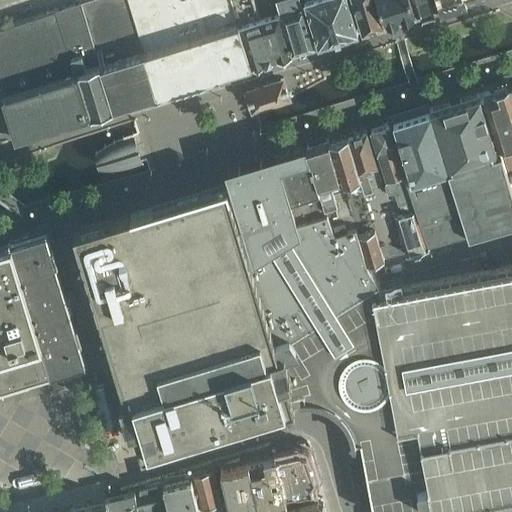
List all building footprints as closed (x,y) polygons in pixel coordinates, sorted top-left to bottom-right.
[(81,0),(80,0),(0,26),(0,81),(3,92),(2,93),(15,135),(92,111),(79,69),(70,42),(71,41),(84,37),(79,20),(86,17),(87,18),(87,17),(81,0)] [(81,0),(87,17),(113,104),(157,91),(129,0),(81,0)] [(129,0),(157,91),(252,61),(232,0),(129,0)] [(232,0),(252,61),(252,62),(272,56),(269,48),(268,48),(264,37),(266,33),(263,22),(261,22),(254,0),(232,0)] [(254,0),(261,22),(263,22),(266,33),(264,37),(268,48),(269,48),(272,56),(291,50),(291,49),(292,49),(276,0),(254,0)] [(315,42),(303,2),(301,0),(276,0),(292,49),(315,42)] [(349,0),(305,0),(318,41),(358,28),(349,0)] [(349,0),(358,28),(385,20),(379,0),(349,0)] [(379,0),(385,20),(416,10),(413,0),(379,0)] [(413,0),(416,10),(440,3),(438,0),(413,0)] [(113,104),(87,17),(87,18),(86,17),(79,20),(84,37),(71,41),(70,42),(92,111),(113,104)] [(290,99),(283,78),(245,91),(252,111),(290,99)] [(0,139),(15,135),(2,93),(3,92),(0,81),(0,139)] [(511,83),(510,83),(509,84),(507,85),(508,85),(494,90),(493,89),(491,90),(492,91),(485,93),(484,92),(483,93),(511,175),(511,83)] [(511,188),(479,93),(430,108),(469,232),(509,220),(508,216),(511,215),(511,216),(511,188)] [(413,198),(427,242),(428,241),(428,243),(430,242),(429,241),(436,239),(437,241),(469,232),(430,108),(429,108),(389,121),(413,198)] [(371,127),(387,177),(385,180),(389,194),(396,191),(399,202),(413,198),(389,121),(371,127)] [(367,128),(347,134),(385,255),(386,255),(385,253),(396,250),(396,252),(406,250),(406,248),(389,194),(385,180),(383,181),(368,134),(369,134),(367,128)] [(147,152),(140,130),(121,136),(107,144),(96,152),(100,166),(114,166),(134,161),(148,157),(147,152)] [(347,134),(329,139),(357,222),(367,260),(385,255),(347,134)] [(329,139),(306,147),(324,203),(328,202),(335,223),(332,223),(334,229),(357,222),(329,139)] [(277,199),(292,206),(299,227),(329,215),(332,230),(334,229),(332,223),(335,223),(328,202),(324,203),(306,147),(305,146),(292,150),(292,151),(287,153),(281,165),(279,172),(278,179),(277,185),(277,192),(277,199)] [(234,200),(292,392),(300,390),(300,394),(301,396),(309,396),(317,397),(324,399),(332,403),(337,407),(342,411),(346,417),(350,425),(353,432),(354,440),(361,439),(374,511),(399,511),(511,491),(511,265),(381,289),(380,281),(367,260),(357,222),(334,229),(332,230),(329,215),(299,227),(292,206),(277,199),(278,205),(274,207),(266,210),(257,212),(237,186),(229,189),(232,200),(234,200)] [(294,398),(292,392),(234,200),(232,200),(229,189),(189,201),(190,204),(156,214),(155,210),(114,223),(115,224),(78,235),(100,306),(107,304),(113,323),(104,326),(141,445),(218,421),(218,420),(284,400),(284,401),(294,398)] [(427,242),(413,198),(399,202),(396,191),(389,194),(406,248),(427,242)] [(30,234),(11,240),(51,369),(51,370),(53,369),(52,366),(60,364),(61,367),(63,366),(63,365),(85,359),(73,320),(69,309),(71,306),(68,295),(65,294),(45,230),(31,235),(30,234)] [(0,384),(27,377),(29,376),(36,374),(35,370),(43,368),(44,371),(51,369),(11,240),(9,240),(0,243),(0,384)] [(284,487),(310,481),(312,481),(314,476),(306,451),(301,449),(276,454),(284,487)] [(276,454),(248,461),(259,511),(289,511),(284,487),(276,454)] [(259,511),(248,461),(221,467),(231,511),(259,511)] [(191,474),(200,511),(216,511),(224,510),(214,469),(191,474)] [(163,480),(170,511),(200,511),(191,474),(163,480)] [(135,487),(135,488),(140,511),(170,511),(163,480),(145,485),(145,486),(136,488),(135,487)] [(140,511),(135,488),(106,496),(109,511),(140,511)] [(511,511),(511,499),(441,511),(511,511)] [(109,511),(107,500),(47,511),(109,511)]
